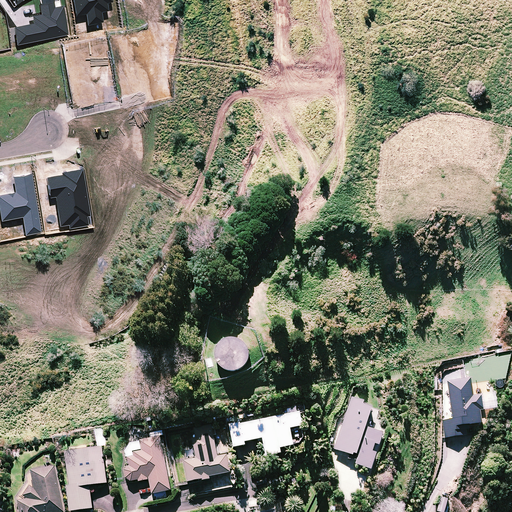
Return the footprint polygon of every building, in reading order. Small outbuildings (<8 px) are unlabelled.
[(79,168),(61,171),(61,174),(46,177),(50,198),(56,197),(61,224),(69,223),(70,226),(88,223),(79,168)] [(13,175),(15,190),(0,192),(0,204),(2,219),(22,216),(25,234),(41,231),(31,172),(13,175)] [(249,359),(250,355),(249,351),(248,347),(245,343),(242,341),(238,339),(233,338),(229,338),(224,340),(221,342),(218,346),(216,350),(215,354),(216,358),(217,362),(220,366),(223,369),(227,371),(232,371),(236,371),(241,369),(244,367),(247,363),(249,359)] [(473,396),(471,380),(449,382),(453,419),(444,420),(446,438),(468,436),(467,426),(482,424),(481,410),(484,410),(483,395),(473,396)] [(335,449),(355,456),(355,454),(359,455),(359,457),(356,464),(372,470),(385,433),(367,427),(373,408),(364,405),(364,402),(352,398),(335,449)] [(302,427),(304,427),(301,412),(230,426),(235,448),(246,446),(246,442),(264,439),(268,457),(283,454),(282,449),(295,447),(295,445),(297,445),(298,444),(300,444),(301,443),(302,442),(303,440),(304,439),(304,437),(305,436),(305,434),(305,433),(304,431),(304,430),(303,428),(302,427)] [(211,480),(211,478),(210,477),(231,473),(228,455),(218,456),(212,425),(195,429),(197,438),(193,439),(195,449),(185,451),(187,460),(185,461),(189,483),(203,480),(203,481),(211,480)] [(130,482),(132,482),(139,481),(140,482),(143,481),(150,480),(153,495),(172,491),(161,437),(140,441),(142,451),(134,453),(135,457),(129,458),(130,465),(129,466),(127,467),(126,468),(125,469),(125,471),(124,472),(124,474),(124,475),(125,477),(126,478),(127,479),(128,480),(129,481),(130,482)] [(93,509),(91,486),(107,484),(104,448),(66,451),(72,511),(93,509)] [(63,511),(55,468),(27,473),(30,489),(23,499),(24,501),(16,503),(17,511),(63,511)] [(445,511),(449,499),(441,497),(437,511),(439,511),(445,511)]
